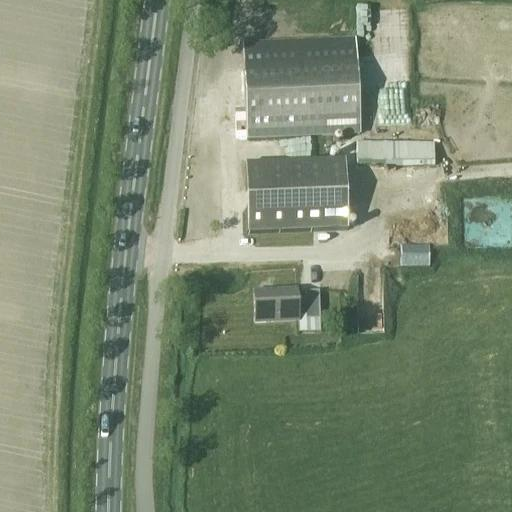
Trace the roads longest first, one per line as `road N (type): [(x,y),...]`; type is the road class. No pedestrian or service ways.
road 1 (primary): [(108,511),(114,312),(155,0)]
road 2 (unclassified): [(145,511),(145,399),(191,0)]
